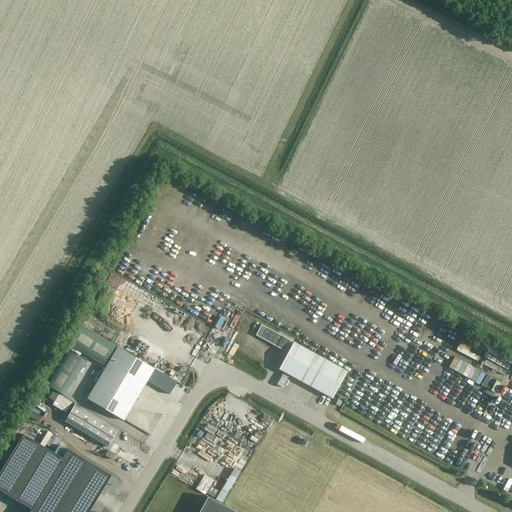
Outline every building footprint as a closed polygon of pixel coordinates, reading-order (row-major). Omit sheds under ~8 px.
[(115,346),(81,325),(69,344),(104,365),(115,346)] [(285,351),(290,341),(261,325),(256,335),(285,351)] [(279,369),(332,399),(347,372),(294,343),(279,369)] [(87,399),(124,421),(154,369),(118,347),(87,399)] [(46,384),(64,395),(85,361),(67,350),(46,384)] [(470,365),(466,376),(484,383),(488,372),(470,365)] [(502,385),(505,381),(490,374),(484,386),(511,399),(511,384),(509,389),(502,385)] [(118,430),(75,404),(65,421),(108,447),(118,430)] [(23,434),(0,472),(0,489),(8,495),(32,510),(30,511),(89,511),(111,476),(68,449),(67,450),(59,445),(54,453),(23,434)] [(290,511),(307,511),(327,475),(265,441),(241,485),(290,511)] [(216,499),(222,503),(240,472),(234,468),(216,499)] [(376,485),(349,471),(344,480),(371,494),(376,485)] [(371,494),(344,480),(340,488),(366,503),(371,494)] [(219,492),(210,486),(206,493),(215,498),(219,492)] [(360,511),(366,503),(340,488),(330,506),(340,511),(360,511)] [(236,511),(222,504),(208,496),(199,511),(236,511)]
